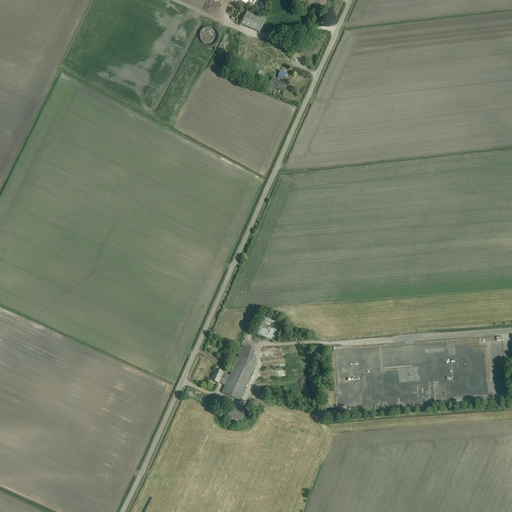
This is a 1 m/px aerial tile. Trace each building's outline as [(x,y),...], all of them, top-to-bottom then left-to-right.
[(241,25),(259,33),(266,18),(248,10),(241,25)] [(201,35),(204,36),(202,42),(216,45),(219,29),(203,26),(201,35)] [(242,56),(249,39),(231,33),(225,50),(242,56)] [(287,84),(281,82),(282,78),(284,79),(286,74),(280,71),(278,75),(278,76),(276,80),(272,79),(269,86),(284,92),(287,84)] [(225,385),(222,393),(242,400),(256,362),(254,362),(255,358),(253,357),(256,350),(242,345),(231,374),(215,368),(211,380),(225,385)] [(409,374),(412,376),(413,374),(412,373),(413,371),(407,367),(405,370),(407,371),(405,373),(409,375),(409,374)] [(238,421),(241,414),(231,409),(228,415),(234,418),(233,418),(238,421)]
